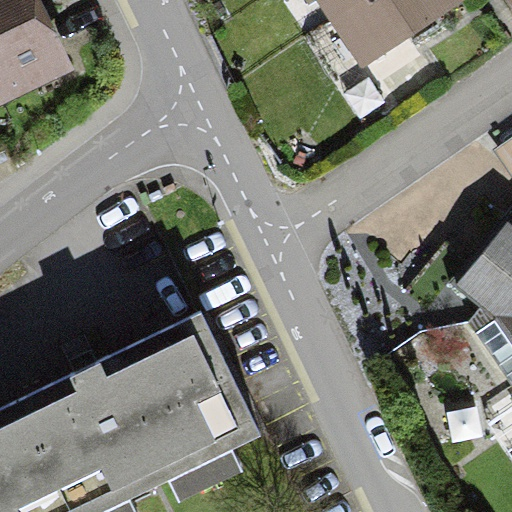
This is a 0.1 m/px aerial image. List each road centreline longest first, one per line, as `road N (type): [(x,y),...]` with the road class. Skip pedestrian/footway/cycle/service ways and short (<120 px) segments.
road 1 (residential): [(268,245),(511,76)]
road 2 (residential): [(395,511),(268,245)]
road 3 (residential): [(194,95),(0,241)]
road 4 (residential): [(268,245),(194,95)]
